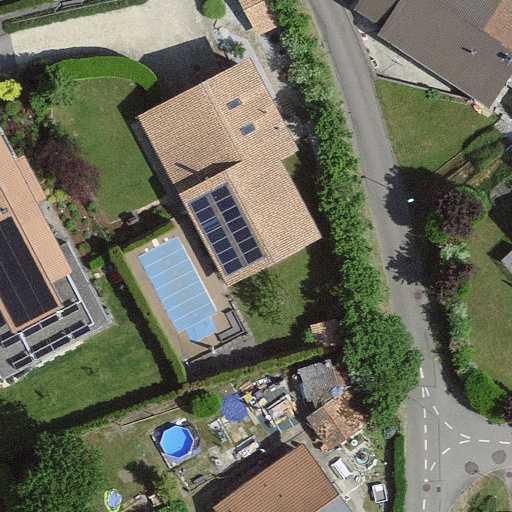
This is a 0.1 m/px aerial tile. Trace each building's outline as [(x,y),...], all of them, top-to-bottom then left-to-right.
[(285,29),(269,0),(237,0),(259,42),(285,29)] [(511,78),(511,0),(364,0),(352,19),(380,37),(375,44),(487,116),(511,78)] [(309,166),(257,66),(141,127),(229,294),(320,247),(284,179),(309,166)] [(102,339),(7,138),(0,141),(0,385),(1,387),(102,339)] [(346,511),(305,455),(227,511),(346,511)]
